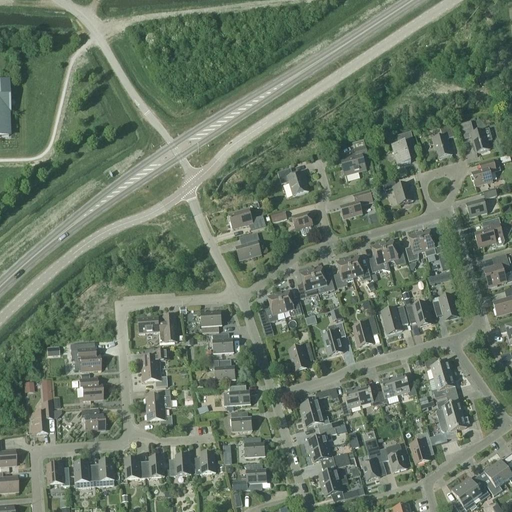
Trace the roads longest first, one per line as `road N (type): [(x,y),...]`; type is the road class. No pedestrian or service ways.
road 1 (unclassified): [(189,187),(239,139),(454,0)]
road 2 (residential): [(127,434),(119,305),(237,296)]
road 3 (residential): [(330,245),(447,212),(480,324)]
road 4 (unclassified): [(0,319),(95,237),(189,187)]
road 5 (unclassified): [(171,145),(85,19),(57,0)]
road 6 (residential): [(272,396),(449,340)]
road 7 (primary): [(318,61),(171,145)]
road 8 (primary): [(179,157),(318,61)]
road 9 (residential): [(37,511),(32,451),(115,445),(127,434)]
road 10 (primary): [(171,145),(56,237)]
road 11 (primary): [(56,237),(179,157)]
